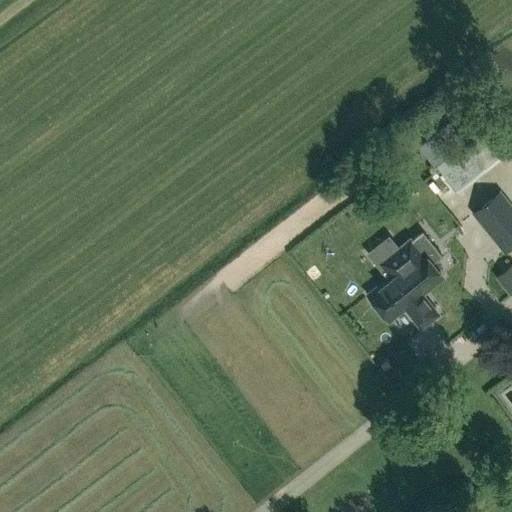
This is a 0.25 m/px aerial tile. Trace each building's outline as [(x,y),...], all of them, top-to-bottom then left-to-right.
[(457,192),(511,148),(511,146),(493,122),(434,165),(457,192)] [(511,243),(511,207),(499,191),(473,212),(503,250),(511,243)] [(412,203),(405,207),(417,228),(424,224),(412,203)] [(449,235),(458,250),(482,235),(472,220),(449,235)] [(441,255),(422,230),(381,262),(391,274),(367,293),(388,320),(404,307),(419,327),(437,313),(421,293),(441,278),(430,264),(441,255)] [(511,263),(496,277),(509,293),(511,290),(511,263)]
